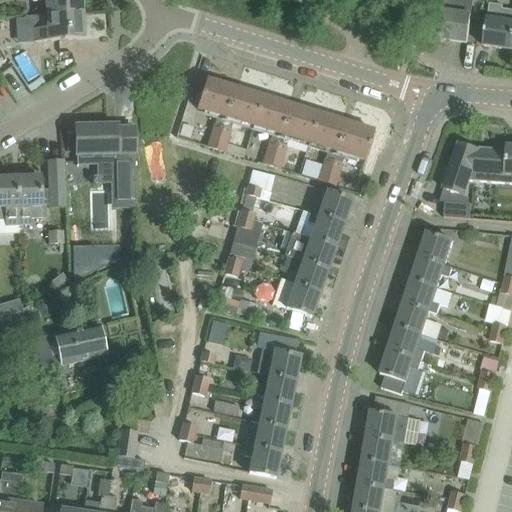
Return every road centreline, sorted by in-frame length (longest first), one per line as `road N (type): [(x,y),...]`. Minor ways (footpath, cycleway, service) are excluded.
road 1 (tertiary): [(312,511),(343,352),(430,94)]
road 2 (residential): [(0,134),(151,37),(164,14)]
road 3 (tertiary): [(356,72),(164,14)]
